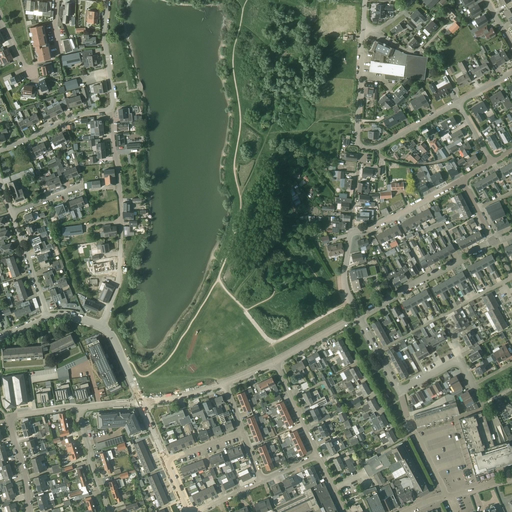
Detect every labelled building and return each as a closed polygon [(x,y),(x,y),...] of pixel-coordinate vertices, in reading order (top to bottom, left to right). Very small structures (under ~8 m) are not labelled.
[(31,0),(28,0),(26,0),(25,11),(26,11),(34,11),(35,2),(31,1),(31,0)] [(35,2),(34,11),(43,12),(43,2),(40,2),(40,1),(35,0),(35,2)] [(459,0),(462,3),(465,8),(471,5),(469,2),(472,0),(459,0)] [(43,2),(43,12),(51,12),(51,11),(52,2),(47,1),(47,3),(43,2)] [(73,14),(74,11),(73,10),(73,4),(71,4),(71,3),(66,3),(66,9),(64,9),(64,11),(60,10),(60,13),(61,13),(61,15),(61,17),(64,17),(63,19),(69,19),(69,14),(73,15),(73,14)] [(511,3),(507,6),(509,9),(503,12),(506,17),(511,13),(511,3)] [(385,6),(376,5),(376,8),(376,13),(376,17),(385,18),(385,11),(393,12),(393,4),(389,4),(389,7),(385,6)] [(478,5),(477,4),(468,9),(470,13),(468,14),(471,19),(477,16),(475,13),(481,10),(480,9),(481,8),(479,4),(478,5)] [(462,23),(461,21),(456,16),(458,15),(449,6),(445,9),(454,18),(453,19),(459,25),(462,23)] [(417,24),(420,20),(423,23),(426,20),(422,16),(423,16),(417,10),(414,13),(410,16),(417,24)] [(99,12),(88,11),(87,22),(97,23),(97,16),(99,16),(99,12)] [(484,16),(484,15),(475,20),(477,24),(475,25),(478,30),(483,27),(482,24),(487,21),(487,20),(488,19),(485,15),(484,16)] [(404,25),(402,21),(399,23),(399,24),(391,31),(394,35),(404,28),(403,26),(404,25)] [(438,26),(432,21),(425,28),(430,34),(438,26)] [(414,28),(409,22),(406,26),(411,31),(414,28)] [(455,23),(449,29),(452,33),(459,27),(455,23)] [(42,25),(30,28),(34,46),(36,46),(37,48),(36,48),(39,61),(51,58),(48,46),(47,46),(42,25)] [(477,37),(484,34),(487,39),(495,34),(492,28),(489,30),(487,25),(475,32),(475,33),(477,37)] [(89,38),(89,35),(84,35),(84,39),(86,39),(86,45),(96,45),(96,37),(89,38)] [(419,43),(413,37),(407,43),(409,44),(408,44),(413,49),(419,43)] [(69,39),(63,40),(65,54),(73,51),(69,39)] [(371,61),(370,72),(384,74),(385,79),(399,81),(400,79),(404,79),(404,77),(424,80),(428,58),(406,55),(375,41),(371,51),(374,52),(373,61),(371,61)] [(1,48),(0,48),(0,58),(10,54),(8,49),(2,51),(1,48)] [(64,55),(62,56),(64,66),(72,65),(85,62),(85,59),(88,59),(88,61),(89,61),(90,66),(98,65),(97,59),(98,59),(97,55),(93,56),(92,53),(84,53),(84,51),(66,55),(65,55),(64,55)] [(509,60),(503,51),(490,58),(493,64),(496,62),(498,66),(509,60)] [(10,54),(0,58),(0,61),(3,67),(8,64),(7,61),(13,59),(10,54)] [(485,63),(479,66),(484,74),(490,71),(488,67),(490,66),(486,58),(483,59),(485,63)] [(463,75),(456,79),(460,87),(471,81),(466,72),(469,70),(464,60),(459,63),(464,72),(462,73),(463,75)] [(45,66),(42,67),(43,75),(50,73),(50,74),(54,74),(53,68),(51,61),(45,63),(45,66)] [(484,74),(479,66),(473,70),(471,66),(468,68),(473,76),(476,74),(477,78),(484,74)] [(11,73),(2,77),(4,82),(8,80),(7,79),(12,77),(11,73)] [(8,80),(4,82),(8,90),(12,89),(10,86),(22,80),(19,74),(12,77),(7,79),(8,80)] [(452,89),(445,75),(443,77),(444,81),(435,86),(434,82),(429,85),(433,94),(437,101),(449,94),(447,91),(452,89)] [(76,79),(64,82),(67,90),(79,87),(76,79)] [(45,80),(38,82),(41,89),(42,94),(43,94),(49,92),(45,80)] [(95,94),(107,92),(106,82),(101,83),(101,85),(94,86),(95,94)] [(374,85),(365,84),(364,93),(372,93),(372,99),(376,99),(378,90),(373,89),(374,85)] [(22,92),(22,96),(28,97),(34,98),(35,91),(32,90),(32,87),(24,86),(24,93),(22,92)] [(407,91),(402,86),(394,93),(397,96),(393,100),(398,106),(406,99),(402,95),(407,91)] [(75,90),(72,91),(73,94),(76,105),(82,103),(80,96),(77,96),(76,93),(75,90)] [(421,93),(423,95),(411,102),(415,110),(423,105),(424,107),(428,105),(427,103),(430,101),(425,91),(421,93)] [(504,99),(500,92),(489,98),(493,105),(504,99)] [(68,98),(65,99),(67,104),(69,103),(70,107),(76,105),(73,94),(70,95),(71,98),(68,99),(68,98)] [(390,100),(385,95),(378,102),(382,107),(384,105),(388,110),(393,104),(389,100),(390,100)] [(511,105),(509,99),(503,103),(506,108),(511,105)] [(487,110),(483,102),(471,108),(476,116),(480,122),(484,120),(481,113),(487,110)] [(61,107),(60,104),(54,107),(57,114),(63,111),(61,107)] [(45,111),(42,113),(45,120),(51,117),(48,110),(47,107),(44,109),(45,111)] [(54,107),(48,110),(51,117),(57,114),(54,107)] [(128,122),(132,121),(132,114),(129,114),(128,113),(128,109),(119,110),(119,118),(126,118),(126,122),(128,122)] [(406,118),(402,111),(383,121),(387,128),(406,118)] [(36,113),(30,116),(34,123),(40,120),(36,113)] [(34,123),(30,116),(24,119),(28,126),(34,123)] [(441,132),(443,136),(450,132),(448,129),(457,124),(453,117),(441,123),(444,130),(441,132)] [(22,129),(28,126),(24,119),(18,122),(22,129)] [(95,128),(103,127),(102,120),(90,121),(90,128),(95,128)] [(128,123),(115,124),(115,131),(128,130),(128,126),(128,123)] [(103,127),(95,128),(95,132),(91,133),(91,136),(104,135),(103,127)] [(2,142),(7,140),(4,134),(8,133),(6,128),(0,130),(1,133),(0,133),(0,141),(1,141),(2,142)] [(376,132),(368,132),(368,139),(376,139),(376,135),(379,135),(380,133),(381,133),(386,131),(382,128),(381,129),(377,129),(376,132)] [(503,129),(498,132),(500,135),(499,136),(502,141),(503,141),(505,143),(511,140),(506,131),(505,132),(503,129)] [(454,142),(446,146),(448,149),(456,145),(462,141),(461,138),(464,136),(462,134),(463,133),(463,132),(462,130),(461,130),(460,131),(460,130),(450,135),(454,142)] [(62,133),(57,136),(62,146),(64,150),(67,148),(63,142),(66,140),(67,143),(70,141),(67,136),(64,137),(62,133)] [(123,134),(115,135),(116,146),(125,145),(124,136),(124,135),(129,135),(129,133),(124,133),(124,134),(123,134)] [(448,133),(443,136),(440,137),(443,141),(446,140),(445,138),(450,136),(448,133)] [(53,141),(50,142),(51,144),(53,149),(56,148),(59,147),(60,147),(62,146),(57,136),(51,138),(53,141)] [(490,136),(487,138),(489,141),(488,141),(493,150),(496,149),(496,150),(500,148),(499,147),(500,146),(494,138),(492,139),(490,136)] [(436,138),(430,141),(433,146),(432,147),(435,152),(438,150),(444,159),(449,155),(450,153),(448,149),(446,146),(443,148),(436,138)] [(97,145),(97,151),(105,150),(105,143),(95,144),(94,140),(90,140),(88,140),(89,146),(97,145)] [(43,142),(38,145),(43,154),(43,155),(47,153),(47,152),(51,150),(48,145),(45,146),(43,142)] [(420,155),(425,160),(428,157),(426,155),(428,153),(426,151),(429,148),(423,142),(419,146),(417,146),(416,147),(416,149),(417,150),(419,150),(418,151),(421,154),(420,155)] [(471,148),(467,142),(457,148),(456,145),(448,149),(450,153),(451,153),(453,152),(460,149),(464,157),(471,153),(469,149),(471,148)] [(34,159),(43,154),(38,145),(33,148),(34,152),(31,153),(34,159)] [(105,150),(97,151),(98,156),(90,157),(91,163),(96,162),(96,158),(106,157),(105,150)] [(422,163),(425,160),(420,155),(415,150),(410,155),(408,154),(404,158),(409,162),(411,160),(414,163),(415,163),(417,161),(419,163),(422,163)] [(468,162),(465,164),(467,168),(471,166),(470,165),(478,161),(475,155),(470,158),(466,160),(468,162)] [(454,158),(448,162),(450,165),(446,167),(448,171),(451,177),(459,173),(454,165),(457,163),(456,162),(454,158)] [(457,161),(459,166),(466,163),(465,161),(463,158),(457,161)] [(61,164),(58,165),(59,169),(60,169),(60,171),(64,170),(67,179),(73,176),(69,166),(69,165),(63,168),(61,164)] [(72,165),(69,166),(73,176),(78,174),(75,167),(73,168),(72,165)] [(421,167),(427,180),(431,179),(434,184),(435,186),(444,182),(439,172),(430,177),(425,166),(421,167)] [(504,176),(509,173),(505,166),(500,169),(501,172),(499,173),(503,180),(506,179),(504,176)] [(419,186),(422,192),(428,189),(426,184),(428,182),(421,167),(419,167),(421,172),(416,174),(418,179),(419,179),(422,185),(419,186)] [(32,178),(29,169),(24,171),(27,180),(32,178)] [(115,175),(115,169),(104,170),(104,177),(105,177),(106,185),(116,184),(115,175)] [(376,170),(363,169),(362,175),(362,177),(362,178),(365,178),(366,178),(366,176),(372,177),(372,173),(376,173),(376,170)] [(344,171),(330,171),(330,177),(337,177),(337,178),(343,179),(344,171)] [(495,172),(489,175),(493,182),(498,179),(495,172)] [(55,175),(51,176),(52,179),(53,179),(56,187),(62,184),(59,176),(56,178),(55,175)] [(488,185),(493,182),(489,175),(484,178),(488,185)] [(52,179),(51,176),(46,178),(46,177),(41,179),(44,185),(48,184),(50,189),(56,187),(53,179),(52,179)] [(483,188),(488,185),(484,178),(479,181),(483,188)] [(19,179),(13,181),(20,200),(26,198),(25,196),(27,195),(25,191),(23,192),(19,179)] [(348,179),(344,179),(344,188),(354,189),(354,179),(348,179)] [(20,200),(13,181),(8,183),(15,202),(20,200)] [(101,187),(100,181),(87,182),(87,189),(101,187)] [(473,184),(477,191),(483,188),(479,181),(473,184)] [(387,190),(378,192),(379,197),(380,203),(384,201),(384,198),(391,198),(391,192),(390,192),(390,190),(392,190),(392,191),(403,190),(406,189),(406,182),(403,182),(391,183),(391,184),(387,185),(387,190)] [(366,184),(359,183),(358,191),(364,192),(364,194),(368,194),(368,192),(369,193),(369,189),(368,189),(369,185),(365,184),(366,184)] [(453,197),(456,202),(463,199),(460,193),(453,197)] [(360,195),(359,202),(365,203),(365,207),(368,207),(369,207),(375,207),(375,202),(369,202),(369,198),(372,198),(372,199),(379,198),(379,194),(372,194),(369,194),(369,196),(360,195)] [(76,199),(80,211),(82,210),(81,206),(85,204),(82,197),(76,199)] [(347,198),(336,197),(336,203),(341,203),(341,209),(348,210),(349,203),(346,202),(347,198)] [(80,211),(76,199),(69,201),(72,209),(76,208),(78,212),(80,211)] [(455,205),(453,206),(455,209),(456,209),(459,208),(466,204),(463,199),(456,202),(454,204),(455,205)] [(499,201),(485,207),(488,214),(490,214),(497,231),(510,225),(507,218),(504,219),(502,216),(505,215),(499,201)] [(55,207),(58,215),(59,219),(67,216),(66,215),(70,214),(68,207),(65,208),(63,204),(55,207)] [(459,208),(456,209),(458,213),(459,214),(462,213),(469,209),(466,204),(459,208)] [(389,213),(386,208),(380,210),(383,216),(389,213)] [(357,213),(356,217),(373,218),(373,210),(360,209),(360,213),(357,213)] [(422,213),(426,221),(433,217),(429,209),(422,213)] [(458,213),(455,215),(456,216),(455,216),(456,218),(460,216),(461,217),(463,216),(465,219),(472,215),(469,209),(462,213),(459,214),(458,213)] [(27,223),(34,220),(33,217),(38,214),(37,211),(24,216),(27,223)] [(130,211),(123,211),(123,218),(130,218),(130,220),(129,220),(129,225),(137,225),(137,220),(133,220),(133,219),(134,219),(134,215),(137,215),(137,211),(133,211),(130,211)] [(436,219),(442,216),(439,211),(439,212),(436,212),(435,211),(433,212),(436,219)] [(350,222),(350,215),(340,213),(340,218),(343,219),(342,221),(350,222)] [(415,216),(419,224),(426,221),(422,213),(415,216)] [(415,216),(408,220),(412,228),(419,224),(415,216)] [(467,222),(468,224),(470,224),(471,227),(470,228),(469,229),(470,232),(472,231),(473,234),(477,241),(482,238),(479,231),(476,232),(474,230),(473,230),(473,229),(474,228),(473,227),(477,225),(473,218),(467,222)] [(405,232),(412,228),(408,220),(401,224),(405,232)] [(349,223),(339,222),(339,224),(335,224),(335,227),(332,227),(332,232),(339,232),(339,229),(348,230),(349,223)] [(36,223),(26,227),(29,234),(38,230),(36,223)] [(82,225),(62,227),(63,236),(69,236),(83,234),(82,225)] [(110,227),(110,225),(103,225),(104,236),(117,235),(116,226),(110,227)] [(397,225),(390,229),(394,237),(401,233),(397,225)] [(0,229),(0,228),(0,239),(9,237),(8,236),(9,235),(7,230),(0,232),(0,229)] [(387,241),(394,237),(390,229),(383,233),(387,241)] [(380,244),(387,241),(383,233),(376,236),(380,244)] [(460,238),(455,240),(457,243),(458,243),(461,249),(466,246),(463,240),(461,237),(463,236),(461,233),(460,234),(459,233),(458,234),(460,238)] [(472,244),(477,241),(473,234),(468,237),(472,244)] [(330,242),(328,235),(321,237),(322,244),(330,242)] [(31,239),(33,245),(41,242),(39,236),(31,239)] [(463,240),(466,246),(472,244),(468,237),(463,240)] [(369,245),(367,238),(357,241),(360,251),(367,250),(366,246),(369,245)] [(105,244),(104,240),(96,242),(97,249),(101,249),(102,252),(110,251),(110,250),(110,248),(109,247),(108,247),(108,243),(105,244)] [(5,242),(0,243),(0,249),(1,249),(3,253),(13,250),(12,249),(13,248),(12,243),(4,245),(3,242),(5,242)] [(52,247),(52,248),(55,246),(54,244),(52,245),(51,244),(44,246),(43,242),(33,245),(35,251),(41,249),(41,252),(47,250),(52,247)] [(327,246),(329,256),(343,252),(341,243),(327,246)] [(378,244),(375,246),(374,246),(378,254),(382,252),(378,244)] [(451,244),(446,247),(450,254),(455,251),(451,244)] [(450,254),(446,247),(441,250),(444,257),(450,254)] [(367,252),(367,250),(361,251),(362,253),(352,255),(353,262),(359,261),(359,265),(366,261),(365,253),(367,252)] [(441,250),(435,253),(439,260),(444,257),(441,250)] [(45,260),(48,259),(45,253),(37,256),(39,262),(45,260)] [(439,260),(435,253),(430,256),(434,263),(439,260)] [(491,254),(485,258),(489,265),(491,263),(495,261),(491,254)] [(8,265),(16,262),(14,256),(6,258),(1,259),(2,262),(7,261),(8,265)] [(396,260),(395,261),(399,268),(404,266),(403,265),(403,264),(401,261),(401,260),(400,259),(399,257),(398,256),(395,258),(395,259),(396,260)] [(434,263),(430,256),(425,259),(429,266),(434,263)] [(485,258),(479,261),(483,268),(487,266),(489,265),(485,258)] [(423,269),(429,266),(425,259),(419,262),(423,269)] [(46,263),(45,260),(39,262),(41,268),(50,265),(49,262),(46,263)] [(412,260),(408,262),(411,267),(408,269),(412,275),(413,275),(413,276),(416,275),(416,273),(418,272),(412,260)] [(95,274),(112,271),(111,261),(94,264),(93,262),(89,262),(90,268),(94,267),(95,274)] [(479,261),(473,264),(477,271),(479,270),(483,268),(479,261)] [(8,265),(10,271),(18,268),(16,262),(8,265)] [(481,278),(473,264),(467,267),(471,274),(474,272),(478,279),(481,278)] [(355,270),(349,271),(351,281),(352,280),(354,291),(360,289),(358,279),(357,279),(357,278),(371,275),(370,270),(374,269),(374,266),(355,270)] [(381,267),(385,275),(389,274),(385,266),(383,267),(383,266),(381,267)] [(496,279),(499,277),(496,270),(495,270),(493,267),(491,268),(493,272),(493,273),(494,275),(496,279)] [(20,274),(18,268),(10,271),(13,277),(20,274)] [(402,269),(396,273),(401,282),(407,279),(402,269)] [(45,279),(54,276),(52,270),(43,273),(45,279)] [(462,272),(456,275),(464,289),(467,294),(471,291),(466,283),(464,284),(462,280),(466,278),(462,272)] [(401,282),(396,273),(389,276),(395,286),(401,282)] [(464,289),(456,275),(450,278),(454,285),(457,283),(461,290),(460,291),(463,296),(466,294),(464,289)] [(54,276),(45,279),(48,285),(53,283),(54,285),(59,283),(66,281),(69,280),(68,277),(66,278),(65,276),(57,279),(55,279),(54,276)] [(454,285),(450,278),(444,281),(448,289),(452,296),(454,294),(450,287),(454,285)] [(16,288),(24,285),(22,279),(14,282),(16,288)] [(444,281),(438,284),(442,292),(444,291),(448,289),(444,281)] [(105,284),(103,283),(101,286),(104,287),(99,299),(107,303),(112,291),(113,291),(114,287),(105,283),(105,284)] [(443,300),(446,299),(438,284),(432,288),(436,295),(439,293),(443,300)] [(16,288),(18,294),(26,291),(24,285),(16,288)] [(55,288),(49,290),(51,296),(60,292),(58,288),(58,287),(55,288)] [(426,290),(420,293),(427,307),(430,306),(426,299),(430,297),(426,290)] [(28,298),(26,291),(18,294),(20,300),(28,298)] [(67,305),(68,304),(67,301),(68,301),(66,297),(65,298),(63,292),(60,293),(60,292),(51,296),(54,302),(56,301),(57,301),(59,300),(61,304),(66,302),(67,305)] [(482,297),(486,304),(495,299),(491,292),(482,297)] [(420,293),(414,296),(418,303),(421,301),(425,309),(427,307),(420,293)] [(414,296),(408,299),(415,314),(418,312),(414,305),(418,303),(414,296)] [(87,298),(83,306),(97,312),(100,306),(95,304),(93,303),(93,301),(87,298)] [(413,315),(415,314),(408,299),(402,303),(406,310),(409,308),(413,315)] [(486,304),(489,311),(497,307),(498,306),(495,299),(486,304)] [(29,300),(21,304),(25,314),(31,312),(29,305),(30,305),(29,300)] [(21,316),(25,314),(21,304),(16,305),(18,309),(14,311),(17,317),(21,315),(21,316)] [(396,306),(391,309),(392,311),(395,317),(399,315),(401,318),(400,319),(404,326),(409,324),(403,313),(402,313),(401,311),(400,312),(399,310),(398,311),(396,306)] [(497,307),(489,311),(487,311),(491,318),(500,313),(497,307)] [(12,314),(9,308),(4,310),(6,316),(12,314)] [(455,322),(462,318),(459,312),(461,311),(459,308),(453,311),(455,314),(452,316),(455,322)] [(491,318),(494,325),(504,320),(500,313),(491,318)] [(462,318),(455,322),(458,328),(462,326),(463,329),(469,326),(468,323),(469,322),(467,319),(465,317),(463,318),(462,318)] [(504,320),(494,325),(498,331),(507,327),(504,320)] [(378,321),(371,324),(374,330),(381,326),(384,325),(384,326),(388,324),(386,322),(383,323),(383,322),(382,322),(380,323),(378,321)] [(466,333),(462,335),(465,341),(475,335),(473,333),(471,334),(469,332),(471,331),(470,330),(474,328),(472,325),(464,330),(466,333)] [(374,330),(377,335),(384,331),(381,326),(374,330)] [(434,333),(435,335),(439,343),(445,339),(444,337),(446,335),(443,329),(440,331),(441,332),(438,333),(437,331),(434,333)] [(387,337),(384,331),(377,335),(380,340),(387,337)] [(390,337),(394,335),(392,332),(389,334),(389,335),(387,337),(380,340),(383,346),(390,342),(388,339),(391,338),(390,337)] [(75,344),(71,335),(50,345),(49,342),(41,344),(42,347),(3,350),(4,359),(43,356),(42,350),(51,348),(54,353),(75,344)] [(427,335),(424,337),(425,339),(426,339),(429,345),(432,344),(433,346),(439,343),(435,335),(429,338),(427,335)] [(478,341),(475,335),(465,341),(468,346),(473,344),(474,347),(484,342),(483,339),(478,341)] [(92,342),(87,344),(92,355),(94,359),(101,374),(102,378),(107,389),(112,386),(113,389),(119,386),(118,384),(114,375),(113,375),(112,373),(114,373),(112,369),(110,369),(109,365),(110,365),(107,358),(106,359),(104,355),(105,354),(103,350),(102,351),(101,349),(103,348),(99,339),(98,340),(97,337),(91,340),(92,342)] [(429,345),(426,339),(425,339),(424,337),(421,339),(423,342),(425,346),(428,344),(429,345)] [(331,352),(345,344),(342,339),(335,342),(337,345),(332,347),(331,345),(328,346),(331,352)] [(415,342),(412,343),(414,347),(415,349),(416,349),(417,351),(415,353),(419,360),(424,357),(418,346),(417,345),(415,342)] [(423,342),(417,345),(418,346),(424,357),(429,354),(425,346),(423,342)] [(348,350),(345,344),(331,352),(333,354),(339,350),(341,353),(348,350)] [(386,351),(390,356),(396,353),(407,347),(405,344),(394,350),(393,347),(386,351)] [(481,350),(478,345),(472,348),(475,352),(468,355),(472,362),(481,357),(478,351),(481,350)] [(510,355),(505,346),(500,349),(499,348),(498,347),(493,350),(493,351),(493,352),(494,355),(491,357),(494,362),(497,360),(498,362),(510,355)] [(350,355),(348,350),(341,353),(344,359),(350,355)] [(316,361),(315,362),(316,363),(317,363),(319,367),(320,368),(322,367),(318,360),(321,358),(318,352),(312,355),(316,361)] [(393,362),(399,358),(396,353),(390,356),(393,362)] [(316,369),(319,367),(317,363),(316,363),(315,362),(316,361),(312,355),(307,358),(310,364),(309,364),(312,370),(316,367),(316,369)] [(344,359),(342,360),(343,363),(344,365),(347,364),(354,360),(351,355),(344,359)] [(393,362),(396,368),(402,364),(399,358),(393,362)] [(481,365),(475,368),(479,374),(489,369),(486,364),(488,363),(486,359),(479,363),(481,365)] [(302,361),(297,364),(303,375),(305,374),(302,369),(306,367),(302,361)] [(303,375),(297,364),(291,367),(294,372),(293,373),(296,379),(303,375)] [(405,370),(402,364),(396,368),(399,373),(405,370)] [(347,378),(353,375),(359,371),(356,365),(350,369),(350,368),(344,372),(347,378)] [(409,375),(405,370),(399,373),(402,379),(409,375)] [(359,371),(353,375),(356,380),(362,376),(359,371)] [(16,406),(16,404),(18,404),(19,404),(28,403),(23,374),(3,377),(6,398),(4,399),(6,408),(16,406)] [(451,385),(459,381),(456,376),(451,378),(449,376),(444,379),(449,387),(452,386),(451,385)] [(272,377),(266,380),(269,387),(272,385),(273,388),(275,392),(278,391),(275,384),(272,377)] [(331,386),(328,379),(322,381),(326,389),(332,387),(331,386)] [(260,387),(256,388),(258,392),(259,393),(259,394),(261,398),(266,396),(267,394),(264,389),(269,387),(266,380),(258,384),(260,387)] [(360,388),(355,390),(357,393),(368,387),(365,381),(358,385),(360,388)] [(451,385),(452,386),(455,391),(452,393),(453,395),(456,394),(459,393),(457,390),(462,387),(459,381),(451,385)] [(437,382),(432,385),(436,392),(441,389),(443,392),(446,391),(442,383),(439,385),(437,382)] [(61,389),(55,391),(57,400),(62,399),(61,398),(68,397),(68,398),(69,398),(68,395),(71,394),(69,383),(60,385),(61,389)] [(81,389),(74,391),(77,400),(82,399),(81,398),(87,396),(88,397),(89,397),(88,394),(91,393),(88,383),(80,385),(81,389)] [(436,392),(432,385),(426,388),(429,393),(426,395),(429,400),(432,398),(430,395),(436,392)] [(42,393),(36,394),(37,403),(42,402),(42,401),(48,400),(48,401),(49,401),(49,398),(52,398),(50,387),(42,388),(42,393)] [(371,392),(368,387),(357,393),(358,395),(363,393),(364,396),(371,392)] [(305,399),(317,394),(318,393),(317,390),(311,393),(309,390),(302,394),(305,399)] [(239,400),(246,397),(244,391),(237,394),(239,400)] [(420,391),(415,394),(419,401),(424,398),(426,401),(429,400),(426,395),(423,396),(420,391)] [(460,395),(463,401),(471,397),(468,391),(463,394),(461,391),(459,393),(456,394),(458,397),(460,395)] [(261,398),(259,393),(254,395),(255,397),(250,399),(251,402),(252,402),(256,400),(261,398)] [(308,405),(316,401),(321,399),(321,398),(318,393),(317,394),(305,399),(308,405)] [(413,404),(419,401),(415,394),(409,397),(413,404)] [(216,411),(218,415),(223,413),(221,407),(222,406),(221,404),(220,404),(224,402),(222,396),(218,397),(217,396),(216,397),(216,398),(215,398),(217,404),(214,405),(216,411)] [(249,403),(246,397),(239,400),(242,406),(249,403)] [(362,407),(364,410),(377,403),(374,397),(367,401),(369,403),(362,407)] [(471,397),(463,401),(466,406),(467,406),(468,408),(473,406),(471,404),(474,402),(471,397)] [(210,413),(216,411),(214,405),(214,404),(211,405),(210,400),(209,401),(209,399),(205,400),(206,402),(203,403),(206,411),(206,410),(208,415),(211,414),(210,413)] [(252,402),(251,402),(249,403),(242,406),(244,412),(251,409),(254,407),(253,405),(257,403),(256,400),(252,402)] [(276,404),(279,410),(286,407),(283,401),(276,404)] [(511,401),(510,402),(511,403),(509,404),(509,403),(505,405),(506,409),(507,408),(509,411),(505,412),(505,411),(502,413),(505,420),(508,419),(507,416),(511,413),(511,401)] [(459,414),(455,402),(413,415),(417,427),(459,414)] [(377,403),(364,410),(365,413),(372,409),(373,412),(380,408),(377,403)] [(192,407),(191,408),(194,416),(194,417),(201,415),(203,421),(206,420),(202,409),(200,410),(198,405),(197,405),(197,404),(192,406),(192,407)] [(279,410),(281,416),(288,412),(286,407),(279,410)] [(310,410),(313,416),(324,410),(326,409),(324,407),(318,410),(317,407),(310,410)] [(190,418),(189,415),(185,417),(183,409),(161,418),(165,428),(170,426),(169,423),(179,419),(181,425),(192,422),(190,418)] [(324,410),(313,416),(315,421),(322,418),(321,415),(325,413),(324,410)] [(60,418),(61,422),(67,421),(65,412),(53,415),(54,420),(60,418)] [(121,415),(117,415),(117,412),(97,414),(98,427),(125,425),(130,436),(139,432),(138,429),(141,428),(134,413),(121,414),(121,415)] [(277,424),(291,418),(288,412),(281,416),(283,418),(281,419),(280,419),(276,421),(277,424)] [(459,419),(458,419),(474,475),(475,475),(475,474),(493,468),(511,462),(511,455),(511,452),(511,451),(511,447),(509,441),(494,446),(483,412),(464,418),(459,420),(459,419)] [(375,424),(385,419),(382,413),(376,417),(374,414),(370,417),(374,425),(375,424)] [(247,418),(249,424),(259,420),(264,419),(263,418),(268,416),(267,414),(255,418),(254,416),(247,418)] [(207,421),(209,426),(212,425),(213,428),(212,428),(215,435),(222,433),(219,425),(216,426),(215,423),(214,423),(212,417),(206,419),(207,421)] [(291,418),(277,424),(279,427),(285,424),(287,427),(293,424),(291,418)] [(385,419),(375,424),(378,430),(388,424),(385,419)] [(259,420),(249,424),(251,430),(258,427),(257,424),(260,423),(259,420)] [(23,430),(31,428),(34,427),(34,424),(30,425),(29,421),(21,423),(23,430)] [(69,429),(67,421),(61,422),(56,423),(58,430),(59,429),(61,437),(67,435),(66,432),(69,432),(68,429),(69,429)] [(210,429),(209,426),(207,421),(202,423),(205,431),(199,433),(202,441),(210,438),(207,430),(210,429)] [(228,424),(227,422),(224,423),(225,425),(227,431),(234,428),(231,422),(228,424)] [(318,426),(320,432),(332,427),(333,426),(331,423),(326,426),(324,423),(318,426)] [(355,425),(352,426),(353,428),(355,432),(356,435),(359,433),(364,430),(362,427),(358,429),(356,427),(355,425)] [(260,433),(258,427),(251,430),(253,436),(261,433),(260,433)] [(332,427),(320,432),(323,437),(331,433),(330,430),(333,429),(332,427)] [(32,434),(31,428),(23,430),(25,436),(32,434)] [(381,438),(382,441),(394,434),(391,429),(385,432),(386,435),(381,438)] [(263,432),(260,433),(261,433),(253,436),(256,442),(263,439),(262,436),(269,433),(268,430),(263,432)] [(290,433),(292,439),(299,436),(296,430),(290,433)] [(382,441),(381,441),(383,444),(389,441),(391,443),(397,440),(394,434),(382,441)] [(450,434),(442,437),(443,442),(449,440),(450,444),(453,443),(450,434)] [(192,435),(184,437),(188,446),(195,443),(192,435)] [(122,436),(95,444),(97,450),(124,441),(122,436)] [(302,441),(299,436),(292,439),(290,439),(285,442),(287,445),(294,441),(295,444),(302,441)] [(64,439),(68,453),(71,452),(71,451),(77,449),(74,441),(72,442),(70,437),(64,439)] [(184,437),(177,440),(180,449),(188,446),(184,437)] [(28,448),(41,444),(44,443),(43,440),(35,443),(34,439),(27,441),(28,448)] [(325,443),(328,448),(341,442),(342,441),(341,439),(333,442),(332,440),(325,443)] [(173,452),(180,449),(177,440),(170,443),(173,452)] [(437,448),(436,446),(434,446),(432,440),(427,442),(429,450),(437,448)] [(133,444),(136,452),(145,448),(142,441),(133,444)] [(304,447),(302,441),(295,444),(296,446),(293,448),(294,448),(289,450),(291,453),(304,447)] [(341,442),(328,448),(331,454),(337,451),(341,449),(340,446),(342,445),(341,442)] [(388,466),(409,455),(403,443),(378,457),(377,454),(361,463),(363,465),(362,465),(369,477),(374,474),(388,466)] [(41,444),(28,448),(30,454),(38,452),(39,452),(40,454),(48,452),(47,448),(43,450),(41,444)] [(258,447),(260,453),(275,447),(274,444),(266,447),(265,444),(258,447)] [(240,446),(233,448),(237,457),(238,460),(244,458),(240,446)] [(275,447),(260,453),(263,459),(269,456),(268,453),(276,450),(275,447)] [(304,447),(291,453),(292,456),(299,453),(300,456),(307,453),(304,447)] [(136,452),(140,459),(148,455),(145,448),(136,452)] [(237,457),(233,448),(227,450),(231,460),(237,457)] [(71,451),(71,452),(72,455),(69,455),(71,460),(79,458),(77,449),(71,451)] [(100,453),(103,462),(109,460),(114,458),(111,450),(109,451),(100,453)] [(229,465),(228,462),(226,457),(223,458),(221,453),(215,455),(219,465),(220,467),(225,465),(226,466),(229,465)] [(140,459),(143,466),(151,462),(148,455),(140,459)] [(219,465),(215,455),(209,458),(212,467),(219,465)] [(409,455),(388,466),(395,478),(405,472),(408,478),(410,478),(414,487),(419,495),(420,497),(429,491),(409,455)] [(32,459),(34,466),(42,464),(41,460),(44,459),(43,456),(32,459)] [(272,462),(269,456),(263,459),(265,464),(272,462)] [(333,459),(335,465),(350,458),(349,456),(341,459),(340,456),(333,459)] [(352,457),(350,458),(335,465),(338,470),(345,467),(343,464),(346,463),(350,473),(357,469),(355,466),(354,467),(352,463),(354,462),(354,461),(352,457)] [(111,468),(109,460),(103,462),(105,470),(108,469),(109,474),(112,473),(111,468)] [(195,463),(199,472),(203,470),(204,471),(207,470),(203,460),(195,463)] [(0,470),(1,473),(11,470),(9,464),(6,465),(5,462),(0,463),(0,466),(2,466),(3,469),(0,470)] [(154,470),(151,462),(143,466),(146,474),(154,470)] [(272,462),(265,464),(267,470),(274,468),(272,462)] [(191,474),(199,472),(195,463),(188,466),(191,474)] [(42,467),(42,464),(34,466),(36,473),(47,470),(46,466),(42,467)] [(76,479),(85,476),(83,468),(82,468),(81,466),(76,468),(78,474),(75,475),(76,479)] [(188,475),(191,474),(188,466),(181,469),(184,477),(188,475)] [(307,469),(304,471),(305,473),(307,473),(309,476),(310,475),(316,472),(313,466),(307,469)] [(11,470),(1,473),(3,479),(0,479),(0,480),(1,483),(10,480),(10,477),(13,476),(11,470)] [(236,478),(232,471),(225,474),(228,481),(223,484),(225,490),(235,486),(232,480),(236,478)] [(251,478),(249,472),(244,475),(243,473),(239,474),(243,482),(251,478)] [(305,490),(311,487),(318,484),(316,480),(319,478),(316,472),(310,475),(311,477),(308,479),(309,482),(306,484),(303,485),(305,489),(305,490)] [(386,482),(380,472),(373,475),(379,486),(386,482)] [(35,478),(37,485),(44,482),(43,479),(47,478),(46,474),(35,478)] [(148,477),(151,484),(159,481),(156,474),(148,477)] [(296,475),(289,478),(293,486),(299,483),(300,486),(299,487),(302,493),(304,493),(303,490),(305,489),(303,485),(301,479),(300,478),(298,479),(296,475)] [(88,485),(85,476),(76,479),(78,483),(81,482),(83,491),(87,490),(85,485),(88,485)] [(293,486),(289,478),(283,481),(287,491),(285,492),(289,500),(291,499),(289,493),(292,491),(292,490),(294,489),(293,486)] [(404,478),(399,480),(401,484),(403,488),(409,485),(411,489),(414,497),(419,495),(414,487),(410,478),(408,478),(404,478)] [(109,482),(111,490),(117,489),(122,487),(119,479),(109,482)] [(51,490),(60,488),(59,484),(57,484),(53,485),(52,480),(44,482),(37,485),(39,491),(51,488),(51,490)] [(396,485),(401,484),(399,480),(395,481),(394,481),(390,482),(393,488),(397,486),(396,485)] [(159,481),(151,484),(154,492),(162,488),(159,481)] [(6,482),(0,483),(0,486),(0,488),(4,487),(5,492),(14,490),(12,483),(7,484),(6,482)] [(324,508),(325,511),(337,511),(330,495),(325,485),(323,486),(321,482),(318,484),(311,487),(320,508),(321,508),(322,509),(324,508)] [(280,497),(278,494),(282,492),(278,484),(271,487),(275,495),(272,496),(274,500),(280,497)] [(382,491),(378,493),(386,511),(393,508),(398,506),(390,487),(389,484),(380,488),(382,491)] [(213,485),(206,489),(210,497),(217,494),(213,485)] [(409,485),(403,488),(404,492),(408,501),(415,499),(414,497),(411,489),(409,485)] [(304,493),(302,493),(291,499),(289,500),(281,504),(275,506),(277,509),(277,511),(280,511),(308,499),(311,505),(314,503),(316,506),(313,507),(315,511),(320,508),(311,487),(305,490),(305,489),(303,490),(304,493)] [(384,511),(386,511),(378,493),(375,487),(372,488),(373,489),(371,490),(371,488),(368,490),(368,489),(365,490),(362,491),(364,495),(371,511),(384,511)] [(154,492),(157,499),(165,495),(162,488),(154,492)] [(408,501),(404,492),(403,488),(396,491),(402,504),(408,501)] [(117,489),(111,490),(114,498),(117,498),(118,503),(121,502),(117,489)] [(206,489),(199,492),(203,501),(210,497),(206,489)] [(16,496),(14,490),(5,492),(5,493),(3,493),(4,497),(7,497),(7,499),(4,500),(5,503),(12,501),(11,498),(16,496)] [(68,494),(69,498),(81,494),(82,494),(81,490),(68,494)] [(196,504),(203,501),(199,492),(192,495),(196,504)] [(280,501),(281,503),(281,504),(289,500),(285,492),(282,493),(284,498),(280,501)] [(37,497),(39,504),(47,501),(50,500),(48,494),(37,497)] [(168,503),(165,495),(157,499),(160,506),(168,503)] [(86,499),(89,509),(95,507),(92,499),(91,497),(86,499)] [(268,499),(261,502),(265,511),(272,509),(268,499)] [(144,503),(143,500),(137,502),(137,503),(126,506),(127,511),(133,509),(134,510),(139,509),(139,507),(140,507),(139,505),(144,503)] [(47,501),(39,504),(41,510),(52,507),(51,504),(48,505),(47,501)] [(9,511),(17,509),(15,503),(10,504),(9,502),(2,504),(3,507),(4,507),(5,509),(4,510),(4,511),(9,511)] [(256,511),(264,511),(265,511),(261,502),(254,505),(256,511)]
